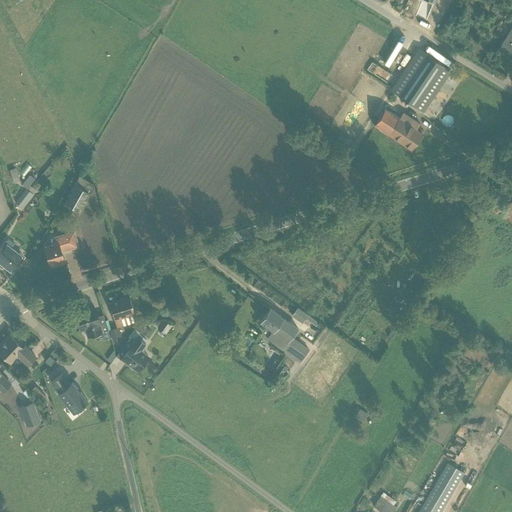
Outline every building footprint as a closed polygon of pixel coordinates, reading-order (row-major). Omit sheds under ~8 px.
[(511,24),(498,46),(511,55),(511,24)] [(393,87),(416,104),(448,62),(424,44),(393,87)] [(371,71),(383,81),(396,64),(384,55),(371,71)] [(389,75),(396,81),(401,76),(393,69),(389,75)] [(366,112),(378,97),(365,86),(352,101),(366,112)] [(451,106),(444,100),(434,111),(440,117),(451,106)] [(389,133),(409,148),(425,128),(404,112),(389,133)] [(30,173),(34,176),(42,168),(38,164),(30,173)] [(0,195),(13,183),(0,169),(0,195)] [(28,169),(20,170),(21,182),(29,182),(28,169)] [(47,193),(41,187),(47,180),(41,174),(33,183),(41,190),(28,204),(33,208),(47,193)] [(77,203),(91,211),(103,190),(94,184),(91,189),(87,187),(77,203)] [(64,260),(61,250),(77,245),(73,229),(54,235),(56,242),(42,246),(47,265),(64,260)] [(0,246),(0,262),(10,271),(24,254),(5,239),(0,246)] [(117,327),(136,320),(126,293),(108,300),(117,327)] [(280,349),(297,328),(269,306),(259,319),(273,330),(266,338),(280,349)] [(88,335),(102,330),(94,307),(74,313),(80,330),(85,328),(88,335)] [(178,321),(172,329),(178,334),(184,326),(178,321)] [(26,366),(35,357),(10,333),(0,344),(0,354),(10,363),(16,357),(26,366)] [(120,359),(136,371),(146,358),(139,353),(147,342),(138,335),(120,359)] [(148,346),(153,349),(158,339),(153,337),(148,346)] [(75,408),(86,399),(62,371),(52,380),(75,408)] [(41,392),(50,398),(54,392),(44,386),(41,392)] [(498,445),(492,454),(499,459),(505,450),(498,445)] [(457,460),(428,511),(456,511),(479,472),(457,460)] [(385,501),(396,511),(401,511),(407,506),(393,492),(385,501)]
